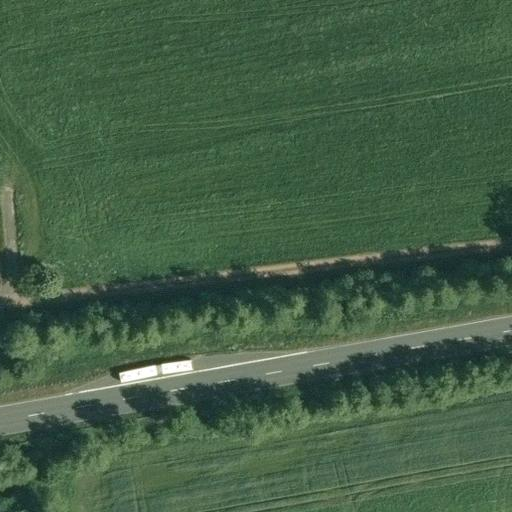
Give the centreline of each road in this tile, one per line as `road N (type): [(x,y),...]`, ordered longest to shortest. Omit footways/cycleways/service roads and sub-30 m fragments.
road 1 (primary): [(0,420),(511,331)]
road 2 (unknown): [(0,262),(511,238)]
